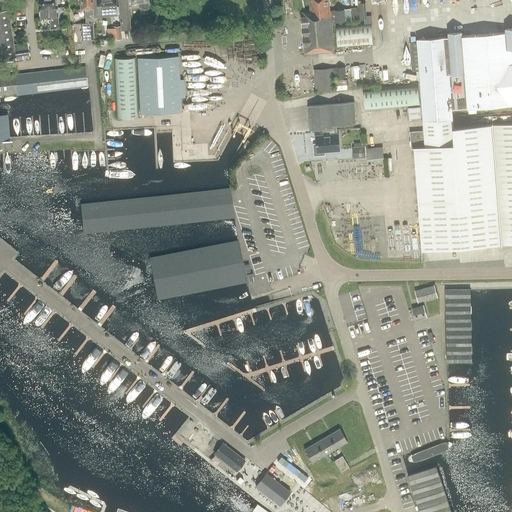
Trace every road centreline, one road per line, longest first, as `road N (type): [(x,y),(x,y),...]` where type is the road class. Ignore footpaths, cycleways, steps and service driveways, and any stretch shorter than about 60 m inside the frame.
road 1 (unclassified): [(322,264),(274,110),(266,0)]
road 2 (unclassified): [(399,511),(322,264)]
road 3 (unclassified): [(511,274),(354,275),(322,264)]
road 4 (unknown): [(299,192),(339,180),(392,193),(404,170),(402,131)]
